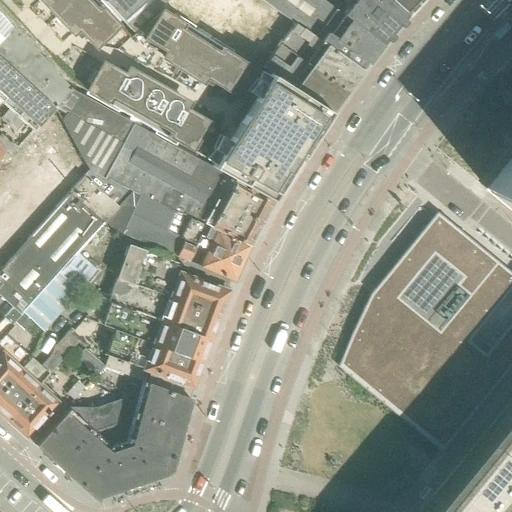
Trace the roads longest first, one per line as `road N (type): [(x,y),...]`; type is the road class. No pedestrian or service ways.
road 1 (secondary): [(367,125),(290,253),(185,511)]
road 2 (secondary): [(215,511),(287,318),(389,143)]
road 3 (secondary): [(389,143),(506,0)]
road 4 (secondary): [(471,0),(367,125)]
road 5 (residential): [(511,242),(389,143)]
